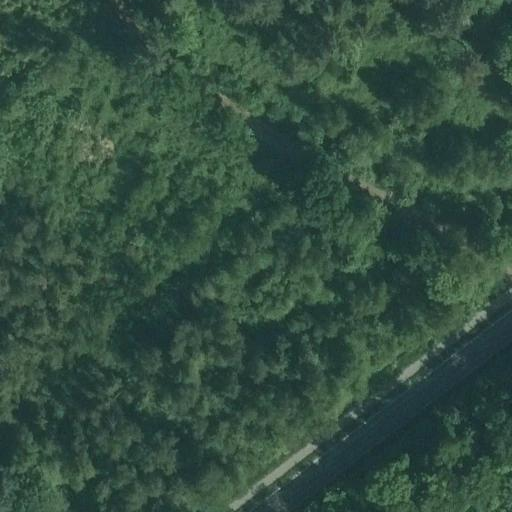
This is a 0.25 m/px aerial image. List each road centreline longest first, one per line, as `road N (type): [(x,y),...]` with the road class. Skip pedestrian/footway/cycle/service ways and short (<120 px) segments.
road 1 (track): [(511,277),(153,59),(115,0)]
road 2 (secondary): [(262,511),(511,324)]
